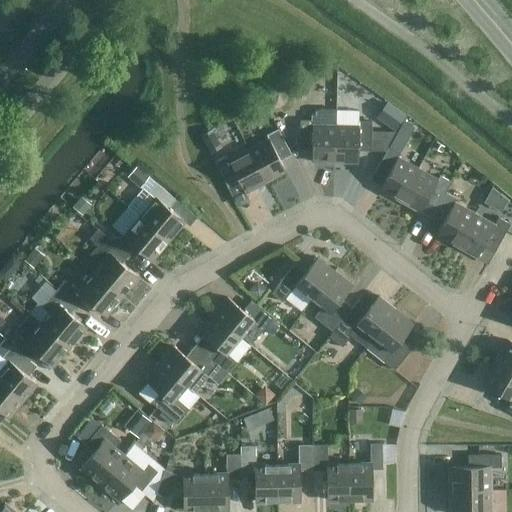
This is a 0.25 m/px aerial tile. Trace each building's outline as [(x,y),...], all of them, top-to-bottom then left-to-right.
[(406,115),(387,102),(376,118),(395,131),(406,115)] [(311,114),(311,121),(300,120),(300,149),(313,150),(313,162),(336,162),(336,126),(337,109),(322,109),(315,112),(315,114),(311,114)] [(415,127),(404,121),(399,131),(410,137),(415,127)] [(372,151),(373,122),(359,122),(359,126),(336,126),(336,162),(359,163),(359,151),(372,151)] [(201,135),(210,153),(222,147),(213,129),(201,135)] [(266,182),(287,172),(281,161),(292,155),(279,129),(267,135),(269,139),(249,150),(266,182)] [(401,201),(419,169),(399,158),(401,154),(389,147),(375,173),(387,179),(381,190),(401,201)] [(246,193),(266,182),(249,150),(229,160),(227,156),(215,162),(228,188),(240,182),(246,193)] [(128,177),(143,190),(144,188),(152,179),(137,166),(128,177)] [(432,218),(452,182),(441,176),(438,180),(419,169),(401,201),(421,212),(427,201),(438,207),(432,218)] [(457,246),(475,214),(456,203),(458,199),(446,193),(452,182),(432,218),(443,224),(437,235),(457,246)] [(176,199),(157,183),(149,192),(144,188),(143,190),(142,189),(128,207),(141,217),(168,241),(184,221),(168,208),(176,199)] [(72,207),(83,215),(91,205),(81,196),(72,207)] [(475,214),(457,246),(478,257),(484,247),(495,253),(511,224),(499,217),(495,225),(475,214)] [(152,260),(168,241),(141,217),(125,236),(117,230),(110,239),(129,255),(136,247),(152,260)] [(129,255),(110,239),(99,230),(92,238),(101,246),(94,254),(103,262),(94,273),(122,296),(138,277),(122,264),(129,255)] [(24,261),(34,269),(45,256),(35,248),(24,261)] [(22,264),(14,257),(7,265),(15,272),(22,264)] [(313,299),(336,271),(318,258),(302,279),(291,270),(272,293),(283,302),(296,286),(313,299)] [(347,315),(336,306),(353,285),(336,271),(313,299),(322,306),(314,316),(334,332),(353,308),(353,307),(347,315)] [(106,316),(122,296),(94,273),(78,292),(65,281),(58,289),(77,306),(84,297),(106,316)] [(248,290),(259,299),(267,288),(257,280),(248,290)] [(58,289),(56,291),(45,281),(32,298),(43,307),(50,298),(58,304),(42,323),(70,346),(86,327),(70,314),(77,306),(58,289)] [(367,348),(397,310),(380,296),(364,316),(353,308),(334,332),(330,337),(343,347),(352,336),(367,348)] [(214,315),(241,337),(255,321),(264,329),(273,318),(256,304),(247,314),(228,298),(214,315)] [(395,370),(409,353),(398,344),(414,324),(397,310),(367,348),(395,370)] [(227,354),(241,337),(214,315),(199,332),(219,348),(210,359),(228,373),(237,362),(227,354)] [(53,365),(70,346),(42,323),(26,342),(19,336),(11,344),(31,361),(38,352),(53,365)] [(278,329),(271,323),(266,329),(273,336),(278,329)] [(511,342),(509,340),(496,362),(511,370),(511,342)] [(228,373),(210,359),(201,369),(174,346),(160,363),(187,386),(195,393),(209,376),(218,384),(228,373)] [(37,366),(18,351),(10,361),(12,363),(28,376),(37,366)] [(12,363),(10,361),(0,372),(0,381),(23,401),(38,384),(28,376),(12,363)] [(511,370),(496,362),(484,384),(511,399),(511,370)] [(176,398),(187,386),(160,363),(145,380),(165,397),(157,407),(177,424),(189,409),(176,398)] [(0,410),(9,418),(23,401),(0,381),(0,410)] [(368,396),(358,387),(350,396),(360,405),(368,396)] [(258,395),(266,402),(273,395),(265,388),(258,395)] [(363,424),(362,409),(349,409),(349,424),(363,424)] [(243,418),(248,430),(259,425),(255,413),(243,418)] [(153,421),(147,429),(144,433),(149,438),(160,437),(165,431),(153,421)] [(101,484),(124,456),(114,448),(121,441),(102,425),(86,444),(95,452),(82,468),(101,484)] [(350,500),(372,500),(372,469),(383,469),(383,444),(371,444),(371,464),(350,464),(350,500)] [(300,471),(314,470),(314,445),(299,446),(299,465),(278,465),(278,501),(300,501),(300,471)] [(350,500),(350,464),(328,464),(328,445),(314,445),(314,470),(328,470),(328,500),(350,500)] [(278,501),(278,465),(256,466),(256,446),(241,447),(241,455),(242,471),(256,471),(257,502),(278,501)] [(451,491),(491,490),(491,468),(502,468),(502,454),(474,455),(475,467),(450,467),(451,491)] [(242,479),(242,471),(241,455),(227,455),(228,474),(206,474),(207,510),(229,510),(228,480),(242,479)] [(124,456),(101,484),(120,500),(133,484),(142,491),(158,472),(149,464),(143,472),(124,456)] [(176,475),(165,471),(157,494),(168,498),(176,475)] [(185,511),(207,510),(206,474),(184,475),(185,511)] [(450,511),(491,511),(491,490),(451,491),(450,511)] [(0,511),(16,511),(6,503),(0,510),(0,511)]
